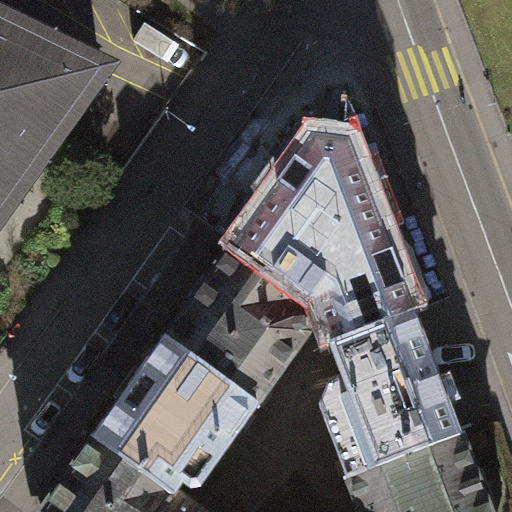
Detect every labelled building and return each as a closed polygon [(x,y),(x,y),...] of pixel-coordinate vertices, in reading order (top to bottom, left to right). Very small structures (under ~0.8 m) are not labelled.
[(101,74),(0,25),(0,213),(55,138),(101,74)] [(251,229),(237,247),(298,292),(297,294),(318,309),(318,313),(332,348),(416,315),(414,309),(413,309),(380,224),(351,145),(313,139),(251,229)] [(237,247),(167,343),(256,409),(309,336),(306,318),(288,305),(297,294),(298,292),(237,247)] [(416,315),(332,348),(338,364),(344,380),(332,385),(321,409),(349,482),(462,439),(431,357),(433,356),(430,349),(428,349),(427,346),(422,331),(416,315)] [(200,487),(256,409),(167,343),(97,441),(173,496),(175,494),(184,483),(192,488),(200,487)] [(489,511),(462,439),(349,482),(359,510),(364,510),(364,511),(489,511)] [(199,511),(175,494),(173,496),(97,441),(43,511),(199,511)]
